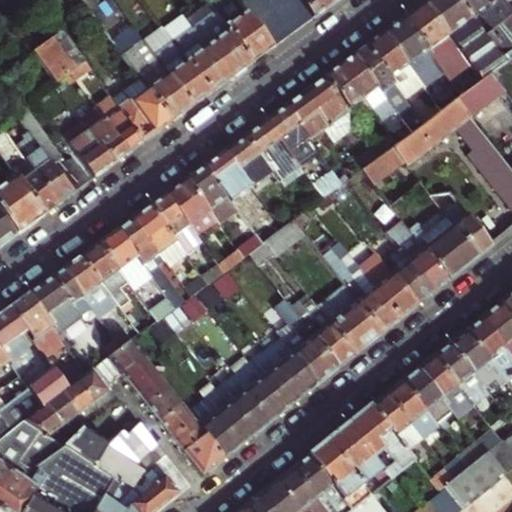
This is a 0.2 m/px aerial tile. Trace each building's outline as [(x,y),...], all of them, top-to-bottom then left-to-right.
[(48,0),(38,7),(51,25),(62,18),(48,0)] [(48,0),(62,18),(78,6),(73,0),(48,0)] [(260,0),(256,0),(240,12),(266,48),(282,37),(286,34),(260,0)] [(291,0),(306,19),(318,11),(332,0),(291,0)] [(426,0),(419,5),(467,70),(476,81),(452,98),(468,120),(505,92),(489,72),(508,59),(511,55),(511,30),(505,21),(497,28),(489,34),(479,42),(465,22),(448,0),(426,0)] [(448,0),(465,22),(475,14),(489,34),(497,28),(483,9),(481,10),(473,0),(448,0)] [(473,0),(481,10),(483,9),(497,28),(505,21),(491,2),(494,0),(473,0)] [(411,11),(400,19),(439,73),(448,84),(467,70),(419,5),(411,11)] [(234,72),(246,64),(219,27),(206,10),(198,15),(205,25),(191,35),(223,80),(234,72)] [(266,48),(240,12),(219,27),(246,64),(256,56),(266,48)] [(439,73),(400,19),(394,24),(380,34),(420,87),(439,73)] [(52,82),(79,63),(56,32),(30,51),(52,82)] [(223,80),(191,35),(179,44),(171,33),(164,38),(168,44),(180,61),(204,94),(215,86),(223,80)] [(373,40),(364,47),(402,100),(420,87),(380,34),(373,40)] [(168,44),(164,38),(158,42),(162,49),(168,44)] [(185,108),(161,75),(137,41),(123,51),(148,86),(140,91),(164,123),(174,116),(185,108)] [(402,100),(364,47),(357,51),(350,56),(384,103),(391,113),(398,108),(400,112),(407,107),(402,100)] [(356,101),(359,99),(367,111),(369,114),(384,103),(350,56),(344,60),(336,66),(347,82),(344,84),(356,101)] [(180,61),(161,75),(185,108),(196,100),(204,94),(180,61)] [(329,72),(320,78),(352,122),(367,111),(359,99),(356,101),(344,84),(347,82),(336,66),(329,72)] [(352,122),(320,78),(300,93),(326,127),(333,136),(352,122)] [(157,129),(164,123),(140,91),(133,81),(123,88),(118,82),(112,87),(124,102),(148,136),(157,129)] [(307,141),(326,127),(300,93),(293,98),(282,106),(307,141)] [(511,176),(468,120),(452,98),(418,122),(412,127),(426,146),(437,160),(458,143),(463,139),(472,151),(467,155),(503,201),(511,212),(511,176)] [(112,111),(137,144),(145,138),(148,136),(124,102),(112,111)] [(287,155),(307,141),(282,106),(274,112),(262,121),(287,155)] [(131,148),(137,144),(112,111),(111,108),(100,116),(96,111),(92,114),(122,155),(131,148)] [(418,122),(410,110),(396,120),(405,132),(412,127),(418,122)] [(66,196),(40,161),(7,113),(0,118),(0,122),(18,148),(16,150),(28,168),(24,170),(51,207),(59,201),(66,196)] [(92,122),(79,132),(90,146),(93,144),(108,165),(114,160),(122,155),(92,114),(88,117),(92,122)] [(287,155),(262,121),(254,127),(243,135),(262,161),(277,183),(297,169),(287,155)] [(416,153),(426,146),(412,127),(405,132),(356,168),(368,182),(399,160),(401,164),(416,153)] [(79,132),(63,144),(89,179),(99,172),(108,165),(93,144),(90,146),(79,132)] [(234,141),(222,151),(243,181),(247,179),(250,183),(255,179),(248,171),(262,161),(243,135),(234,141)] [(458,143),(467,155),(472,151),(463,139),(458,143)] [(89,179),(63,144),(40,161),(66,196),(78,187),(89,179)] [(267,238),(242,203),(232,190),(243,181),(222,151),(213,157),(202,165),(224,196),(245,226),(258,244),(263,240),(267,238)] [(195,170),(182,180),(204,210),(224,196),(202,165),(195,170)] [(383,203),(393,195),(416,180),(407,168),(374,191),(383,203)] [(51,207),(24,170),(11,180),(37,217),(46,211),(51,207)] [(310,187),(319,199),(325,194),(338,184),(330,172),(310,187)] [(37,217),(11,180),(8,175),(0,180),(0,179),(0,216),(13,235),(25,226),(37,217)] [(220,273),(225,270),(239,259),(225,240),(204,210),(182,180),(174,186),(163,194),(185,225),(192,234),(214,264),(220,273)] [(253,195),(243,181),(232,190),(242,203),(253,195)] [(146,206),(168,237),(185,225),(163,194),(157,198),(155,200),(146,206)] [(393,195),(383,203),(399,221),(403,226),(412,219),(393,195)] [(299,213),(287,196),(265,212),(278,229),(291,220),(299,213)] [(485,251),(491,245),(466,213),(459,218),(445,200),(436,206),(444,218),(476,258),(485,251)] [(511,228),(511,212),(503,201),(495,208),(511,229),(511,228)] [(172,242),(168,237),(146,206),(138,212),(129,219),(159,262),(163,259),(158,252),(172,242)] [(397,321),(371,287),(360,274),(353,281),(338,262),(346,255),(307,207),(299,213),(291,220),(380,334),(390,326),(397,321)] [(13,235),(0,216),(0,244),(13,235)] [(461,269),(476,258),(444,218),(438,223),(444,230),(432,240),(426,233),(417,222),(406,231),(446,281),(461,269)] [(159,262),(129,219),(122,225),(112,232),(138,267),(149,258),(155,266),(159,262)] [(318,310),(327,322),(353,355),(362,349),(365,346),(380,334),(291,220),(278,229),(332,298),(318,310)] [(381,234),(383,237),(415,279),(419,276),(432,293),(442,285),(446,281),(406,231),(403,226),(399,221),(381,234)] [(444,230),(438,223),(426,233),(432,240),(444,230)] [(175,246),(192,234),(185,225),(168,237),(172,242),(175,246)] [(245,254),(258,244),(245,226),(225,240),(239,259),(245,254)] [(104,237),(94,245),(113,271),(125,263),(133,274),(130,276),(144,293),(152,287),(138,267),(112,232),(104,237)] [(415,279),(383,237),(376,243),(386,255),(386,258),(394,268),(387,274),(414,307),(424,299),(432,293),(419,276),(415,279)] [(407,313),(414,307),(387,274),(364,244),(356,250),(380,280),(371,287),(397,321),(407,313)] [(113,271),(94,245),(86,251),(76,258),(95,285),(113,271)] [(95,285),(76,258),(68,264),(58,271),(78,299),(88,313),(117,352),(125,346),(126,345),(99,306),(93,306),(84,293),(95,285)] [(121,282),(130,276),(133,274),(125,263),(113,271),(121,282)] [(220,273),(214,264),(197,277),(203,286),(208,282),(220,273)] [(78,299),(58,271),(49,278),(66,300),(80,319),(88,313),(78,299)] [(197,277),(195,274),(177,287),(186,300),(203,286),(197,277)] [(66,300),(49,278),(38,286),(24,296),(46,326),(55,337),(80,319),(66,300)] [(105,285),(99,290),(107,301),(113,296),(105,285)] [(107,301),(99,290),(95,292),(103,303),(107,301)] [(511,293),(508,296),(497,305),(511,323),(511,293)] [(46,326),(24,296),(16,302),(7,309),(23,331),(29,339),(46,326)] [(511,342),(511,323),(497,305),(489,311),(478,320),(502,350),(511,342)] [(7,309),(0,314),(16,336),(23,331),(7,309)] [(295,318),(335,370),(346,361),(353,355),(327,322),(319,329),(305,311),(295,318)] [(25,348),(16,336),(0,314),(0,349),(8,361),(10,364),(22,355),(25,348)] [(325,378),(335,370),(295,318),(284,327),(298,345),(289,352),(315,386),(325,378)] [(502,350),(478,320),(471,325),(461,333),(497,379),(501,375),(496,370),(509,360),(502,350)] [(497,379),(461,333),(454,339),(446,346),(482,391),(497,379)] [(137,362),(125,346),(117,352),(93,370),(105,386),(112,381),(119,375),(137,362)] [(482,391),(446,346),(438,352),(430,358),(470,408),(485,395),(482,391)] [(0,367),(8,361),(0,349),(0,367)] [(269,360),(298,399),(308,391),(315,386),(289,352),(277,361),(273,357),(269,360)] [(470,408),(430,358),(422,364),(415,370),(439,400),(454,420),(470,408)] [(268,368),(257,378),(283,411),(292,404),(298,399),(269,360),(264,364),(268,368)] [(137,362),(119,375),(125,383),(132,391),(150,378),(137,362)] [(51,368),(39,376),(56,398),(58,396),(67,389),(51,368)] [(105,386),(93,370),(84,377),(73,385),(88,405),(95,399),(104,393),(102,390),(106,387),(105,386)] [(408,376),(399,383),(422,413),(439,400),(415,370),(408,376)] [(36,379),(27,386),(43,408),(56,398),(39,376),(36,379)] [(150,378),(132,391),(138,400),(144,407),(161,393),(150,378)] [(283,411),(257,378),(246,385),(243,381),(238,385),(268,424),(279,415),(283,411)] [(205,412),(209,416),(235,450),(245,442),(253,435),(227,401),(220,392),(207,401),(191,381),(185,385),(205,412)] [(422,413),(399,383),(392,389),(383,396),(406,426),(419,443),(435,429),(422,413)] [(88,405),(73,385),(67,389),(58,396),(74,416),(81,410),(88,405)] [(238,393),(227,401),(253,435),(262,428),(268,424),(238,385),(234,388),(238,393)] [(0,418),(0,419),(4,424),(11,419),(17,427),(26,421),(32,417),(43,408),(27,386),(0,405),(0,418)] [(161,393),(144,407),(151,415),(157,423),(174,409),(161,393)] [(74,416),(58,396),(56,398),(43,408),(59,427),(67,421),(74,416)] [(406,426),(383,396),(374,403),(366,409),(390,439),(406,426)] [(32,417),(26,421),(48,436),(53,431),(59,427),(43,408),(32,417)] [(163,430),(168,437),(185,423),(183,421),(174,409),(157,423),(163,430)] [(390,439),(366,409),(353,419),(341,429),(367,463),(378,454),(392,471),(381,481),(385,484),(409,464),(390,439)] [(209,416),(205,412),(200,415),(196,411),(183,421),(185,423),(190,430),(209,416)] [(235,450),(209,416),(190,430),(198,440),(217,464),(225,458),(235,450)] [(92,465),(112,478),(129,490),(147,511),(157,511),(169,502),(189,487),(133,417),(119,434),(115,430),(107,442),(92,465)] [(489,431),(500,445),(511,435),(511,429),(504,419),(489,431)] [(26,421),(17,427),(0,440),(0,508),(6,511),(21,511),(48,471),(38,463),(59,443),(58,443),(48,436),(26,421)] [(185,423),(168,437),(175,445),(181,453),(198,440),(190,430),(185,423)] [(80,424),(58,443),(59,443),(77,455),(92,432),(85,428),(80,424)] [(367,463),(341,429),(332,436),(322,444),(357,489),(376,474),(367,463)] [(489,431),(473,443),(484,458),(500,445),(489,431)] [(99,437),(92,432),(77,455),(92,465),(107,442),(99,437)] [(511,435),(500,445),(484,458),(468,471),(465,474),(452,484),(442,492),(458,511),(490,511),(511,495),(511,491),(500,477),(511,467),(511,435)] [(198,440),(181,453),(200,478),(210,470),(217,464),(198,440)] [(59,443),(38,463),(48,471),(21,511),(92,511),(112,478),(92,465),(77,455),(59,443)] [(456,457),(468,471),(484,458),(473,443),(456,457)] [(314,451),(305,458),(340,503),(357,489),(322,444),(314,451)] [(441,470),(452,484),(468,471),(456,457),(441,470)] [(297,464),(290,470),(322,511),(347,511),(340,503),(305,458),(297,464)] [(282,476),(274,483),(295,511),(322,511),(290,470),(282,476)] [(424,483),(435,498),(437,496),(442,492),(452,484),(441,470),(424,483)] [(147,511),(129,490),(112,478),(92,511),(147,511)] [(385,484),(381,481),(375,485),(379,489),(385,484)] [(295,511),(274,483),(265,490),(258,496),(270,511),(295,511)] [(270,511),(258,496),(251,501),(243,508),(246,511),(270,511)] [(382,511),(370,496),(350,511),(382,511)]
